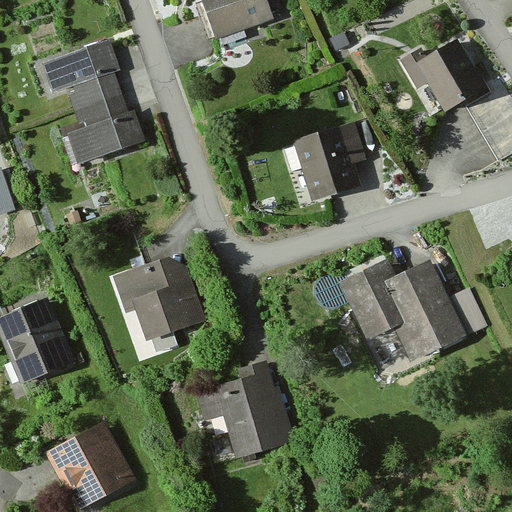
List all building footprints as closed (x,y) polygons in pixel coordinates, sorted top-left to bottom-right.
[(265,0),(193,0),(206,42),(273,23),(265,0)] [(479,91),(457,43),(426,58),(420,45),(391,59),(405,90),(425,81),(438,110),(479,91)] [(111,45),(37,69),(47,98),(62,93),(74,132),(59,137),(69,169),(141,145),(131,114),(123,116),(110,76),(120,73),(111,45)] [(355,127),(291,145),(307,202),(357,188),(352,169),(366,165),(355,127)] [(1,170),(0,170),(0,217),(12,214),(1,170)] [(162,259),(112,279),(123,312),(136,307),(145,342),(203,326),(186,268),(162,259)] [(385,260),(332,282),(356,341),(386,329),(400,364),(457,341),(426,264),(392,278),(385,260)] [(43,305),(0,321),(0,342),(16,384),(66,365),(43,305)] [(288,445),(265,366),(192,387),(201,421),(219,416),(232,461),(288,445)] [(101,426),(44,456),(72,509),(129,479),(101,426)]
